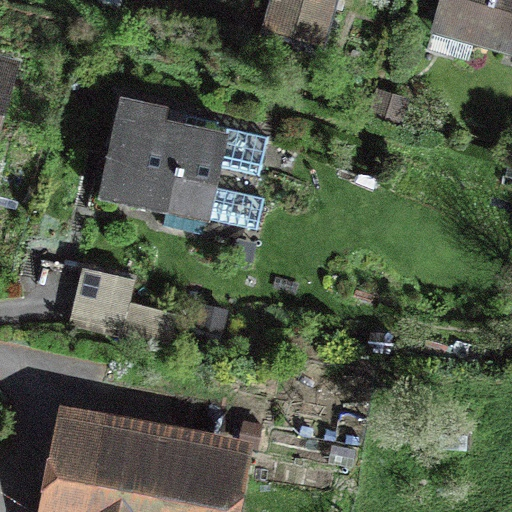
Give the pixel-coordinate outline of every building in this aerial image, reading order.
[(270,0),(262,32),(324,50),(337,0),(270,0)] [(511,0),(403,0),(438,10),(436,18),(511,40),(511,0)] [(0,123),(12,81),(0,77),(0,123)] [(122,98),(100,196),(207,219),(226,134),(163,121),(166,108),(122,98)] [(169,345),(175,316),(130,307),(135,280),(84,270),(73,326),(169,345)] [(225,511),(235,463),(67,430),(50,511),(225,511)]
